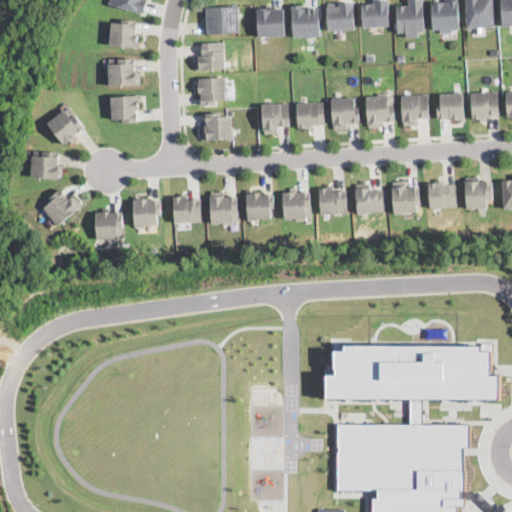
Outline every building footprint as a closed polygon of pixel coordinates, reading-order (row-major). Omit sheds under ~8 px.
[(147,0),(144,11),(138,10),(138,11),(110,3),(111,0),(147,0)] [(341,0),(341,2),(354,2),(355,27),(329,28),(328,5),(330,5),(330,0),(341,0)] [(364,25),(362,2),(375,2),(375,0),(389,0),(390,24),(364,25)] [(419,30),(419,35),(407,36),(407,30),(400,31),(397,5),(410,3),(410,0),(422,0),(425,29),(419,30)] [(457,0),(459,28),(452,29),(453,31),(442,31),(442,27),(434,28),(433,1),(446,1),(446,0),(457,0)] [(493,0),(495,25),(468,27),(466,0),(493,0)] [(511,0),(511,23),(505,24),(502,0),(511,0)] [(273,2),(273,8),(284,7),(286,34),(260,35),(258,7),(269,6),(269,2),(273,2)] [(303,7),(319,6),(321,34),(295,36),(293,4),(303,4),(303,7)] [(240,30),(208,33),(207,7),(239,5),(240,30)] [(136,32),(139,32),(138,39),(141,39),(140,46),(111,43),(113,20),(123,21),(123,18),(138,19),(136,32)] [(226,67),(196,68),(196,54),(203,54),(202,44),(203,44),(203,41),(225,40),(226,67)] [(136,69),(141,69),(142,83),(110,84),(109,57),(136,56),(136,69)] [(226,75),(226,76),(227,76),(228,85),(226,85),(227,98),(217,99),(217,103),(202,103),(201,94),(202,94),(202,91),(199,91),(198,81),(200,81),(200,77),(226,75)] [(463,89),(465,117),(463,117),(464,120),(458,121),(458,118),(450,119),(450,116),(448,116),(448,118),(438,119),(437,103),(441,103),(441,93),(452,92),(452,89),(463,89)] [(485,117),(485,120),(479,120),(479,117),(473,118),(472,91),(498,90),(499,114),(488,115),(488,117),(485,117)] [(387,91),(388,94),(394,94),(396,120),(383,121),(383,122),(381,122),(381,125),(370,125),(368,95),(378,95),(378,91),(387,91)] [(137,108),(139,121),(124,122),(124,118),(113,118),(112,95),(141,93),(142,100),(139,100),(139,108),(137,108)] [(404,125),(402,94),(429,93),(430,117),(418,118),(418,121),(416,121),(416,124),(404,125)] [(341,94),(341,97),(355,96),(356,106),(360,106),(361,122),(351,122),(351,121),(347,121),(348,124),(346,124),(346,127),(334,127),(333,94),(341,94)] [(309,100),(309,101),(325,101),(325,122),(321,122),(321,125),(314,125),(314,129),(306,130),(306,127),(300,127),(299,100),(309,100)] [(265,132),(264,102),(289,101),(290,125),(279,125),(279,128),(276,128),(276,132),(265,132)] [(77,138),(72,142),(70,139),(64,143),(49,122),(71,106),(86,126),(76,133),(77,134),(76,135),(77,138)] [(221,111),(221,114),(232,114),(233,138),(207,139),(207,138),(202,138),(202,125),(205,125),(205,123),(207,123),(206,112),(221,111)] [(59,162),(61,162),(61,164),(64,164),(63,177),(32,175),(33,164),(30,164),(30,156),(33,156),(34,153),(42,154),(42,149),(60,151),(59,162)] [(478,176),(478,178),(481,178),(481,180),(493,179),(493,197),(488,197),(489,206),(485,206),(485,210),(478,210),(477,207),(467,207),(466,176),(478,176)] [(446,177),(446,183),(456,182),(456,205),(444,206),(444,205),(439,205),(439,208),(432,208),(431,181),(435,181),(435,177),(446,177)] [(511,207),(504,208),(503,179),(511,178),(511,207)] [(405,181),(405,183),(408,183),(408,186),(411,186),(411,184),(420,184),(420,203),(417,203),(417,211),(394,211),(394,181),(405,181)] [(369,183),(369,185),(371,185),(372,188),(383,188),(384,211),(367,211),(368,213),(357,214),(356,183),(369,183)] [(329,186),(329,187),(334,186),(334,190),(343,190),(343,191),(346,191),(347,212),(339,213),(339,212),(321,213),(320,187),(329,186)] [(69,198),(74,193),(83,205),(58,224),(45,206),(53,200),(50,196),(61,187),(69,198)] [(254,189),(254,191),(262,191),(262,193),(275,193),(275,206),(272,207),(272,216),(257,217),(257,220),(249,220),(248,189),(254,189)] [(232,225),(223,225),(223,222),(212,222),(211,190),(223,190),(223,194),(225,194),(225,195),(237,194),(238,220),(232,220),(232,225)] [(297,190),(310,190),(311,217),(305,217),(305,220),(296,220),(295,217),(285,217),(284,190),(297,190)] [(188,192),(188,197),(201,196),(202,220),(175,222),(174,195),(182,195),(182,193),(188,192)] [(148,197),(148,199),(161,198),(162,213),(158,213),(158,224),(135,224),(135,199),(138,199),(138,197),(148,197)] [(110,206),(110,211),(123,210),(125,235),(119,236),(119,239),(109,240),(109,238),(98,238),(96,211),(103,210),(103,206),(110,206)] [(348,344),(484,344),(483,350),(494,349),(494,368),(492,368),(492,374),(502,374),(502,397),(423,397),(411,397),(329,397),(328,374),(339,374),(339,367),(337,367),(336,349),(348,349),(348,344)] [(411,397),(411,423),(423,423),(423,397),(411,397)] [(411,423),(339,423),(338,488),(379,488),(379,497),(373,497),(373,511),(456,511),(456,505),(467,505),(467,497),(461,497),(461,489),(467,489),(466,469),(464,469),(464,445),(469,445),(470,423),(423,423),(411,423)]
